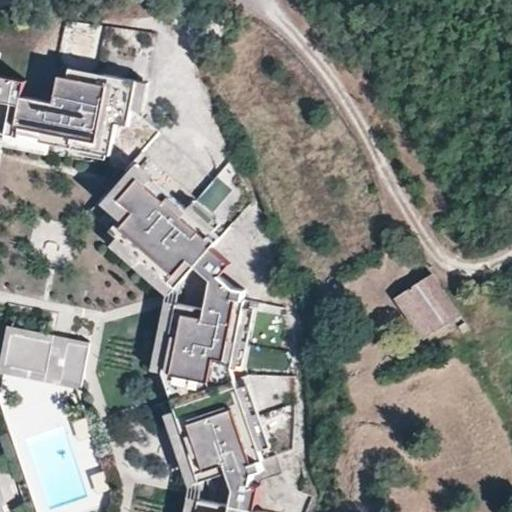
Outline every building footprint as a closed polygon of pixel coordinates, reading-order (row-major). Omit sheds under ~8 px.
[(0,132),(8,134),(83,148),(84,143),(113,148),(119,129),(127,147),(161,89),(147,90),(137,90),(137,80),(63,66),(59,87),(55,103),(24,97),(27,81),(28,76),(0,71),(0,58),(1,53),(0,52),(0,132)] [(137,90),(147,90),(149,84),(137,80),(137,90)] [(24,97),(55,103),(59,87),(27,81),(24,97)] [(215,180),(160,133),(143,153),(197,200),(215,180)] [(83,148),(8,134),(8,145),(109,166),(113,148),(84,143),(83,148)] [(90,212),(111,230),(122,218),(107,206),(135,175),(150,187),(155,181),(219,239),(230,228),(197,200),(143,153),(90,212)] [(161,367),(173,401),(238,384),(232,368),(244,300),(245,291),(235,288),(222,277),(232,264),(213,246),(219,239),(155,181),(150,187),(135,175),(107,206),(122,218),(111,230),(103,239),(168,295),(179,292),(175,313),(165,311),(153,372),(161,367)] [(425,340),(461,320),(453,307),(434,278),(399,299),(425,340)] [(179,292),(168,295),(165,311),(175,313),(179,292)] [(259,302),(244,300),(232,368),(238,384),(267,469),(258,472),(262,481),(282,474),(246,367),(259,302)] [(43,379),(53,333),(13,326),(4,372),(43,379)] [(53,333),(43,379),(63,384),(71,337),(53,333)] [(71,337),(63,384),(74,386),(85,387),(95,342),(71,337)] [(161,367),(153,372),(162,405),(173,401),(161,367)] [(267,469),(238,384),(173,401),(162,405),(190,485),(202,486),(197,508),(196,511),(264,511),(257,510),(262,481),(258,472),(267,469)] [(0,459),(0,511),(17,511),(10,490),(0,459)] [(107,473),(94,476),(98,495),(112,491),(107,473)] [(275,488),(271,507),(290,511),(298,511),(303,494),(275,488)]
